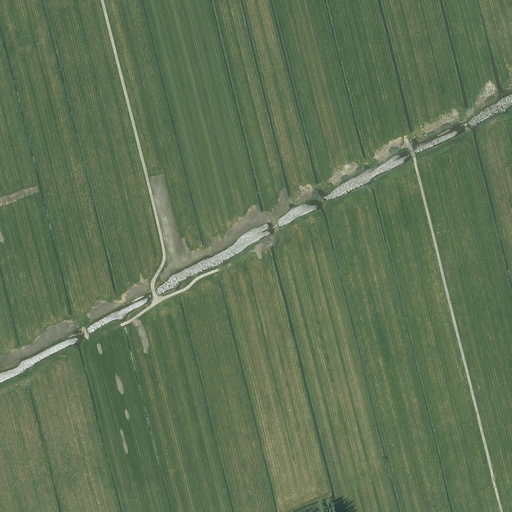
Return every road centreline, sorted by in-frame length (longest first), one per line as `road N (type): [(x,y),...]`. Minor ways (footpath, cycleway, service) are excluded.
road 1 (track): [(501,511),(410,147)]
road 2 (track): [(101,0),(162,242),(156,299)]
